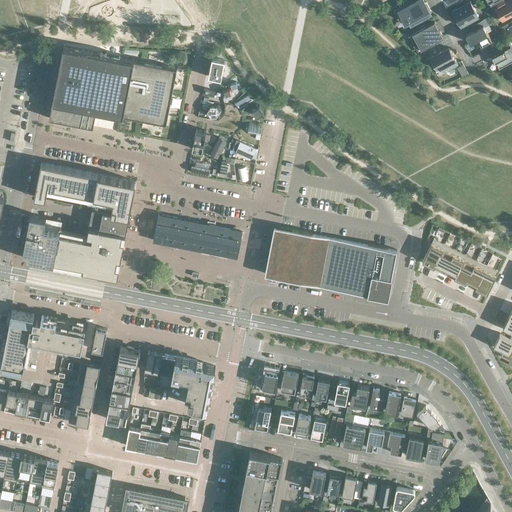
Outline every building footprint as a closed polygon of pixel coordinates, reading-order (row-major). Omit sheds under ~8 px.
[(411,23),(429,13),(429,12),(422,0),(418,0),(408,5),(407,3),(395,9),(395,10),(397,15),(401,13),(403,18),(405,21),(409,19),(411,23)] [(478,16),(470,0),(452,10),(461,25),(478,16)] [(511,0),(510,0),(495,8),(502,20),(511,14),(511,0)] [(421,49),(443,37),(434,21),(422,28),(421,26),(420,27),(421,28),(409,35),(409,36),(413,33),(421,49)] [(483,25),(466,35),(470,43),(477,39),(481,46),(491,40),(483,25)] [(503,43),(506,48),(492,55),(495,61),(496,61),(499,66),(511,59),(511,49),(510,46),(511,45),(509,40),(503,43)] [(63,46),(49,118),(63,121),(93,126),(96,110),(104,111),(113,113),(119,114),(166,123),(177,68),(120,57),(120,56),(100,53),(63,46)] [(449,47),(430,58),(435,67),(439,65),(443,72),(458,64),(453,55),(452,56),(451,54),(452,53),(449,47)] [(221,79),(225,59),(212,57),(208,76),(221,79)] [(203,88),(202,94),(214,96),(215,90),(203,88)] [(248,94),(234,104),(239,108),(254,98),(248,94)] [(211,105),(209,111),(212,116),(219,115),(221,109),(217,104),(211,105)] [(257,116),(264,112),(260,105),(253,109),(257,116)] [(262,124),(249,122),(247,133),(260,136),(262,124)] [(195,135),(204,137),(206,130),(196,128),(195,135)] [(193,142),(203,144),(204,137),(195,135),(193,142)] [(219,135),(210,152),(218,156),(227,139),(219,135)] [(235,151),(252,158),(256,148),(240,141),(235,151)] [(203,144),(193,142),(192,148),(202,150),(203,144)] [(227,174),(229,162),(222,160),(219,173),(227,174)] [(41,162),(34,197),(45,199),(49,178),(55,179),(53,188),(104,197),(101,210),(129,215),(131,203),(129,202),(131,194),(133,195),(136,181),(41,162)] [(193,163),(191,170),(208,173),(210,173),(211,166),(193,163)] [(243,166),(235,167),(238,180),(246,178),(243,166)] [(101,210),(92,208),(89,225),(126,232),(129,215),(101,210)] [(172,216),(162,214),(157,241),(167,243),(179,245),(181,246),(182,246),(183,246),(185,246),(190,247),(198,249),(205,250),(213,252),(221,253),(229,255),(237,256),(238,248),(238,247),(239,246),(239,243),(240,240),(240,239),(240,237),(242,230),(234,228),(226,227),(219,225),(210,224),(203,222),(195,221),(190,220),(189,220),(187,219),(186,219),(184,219),(172,216)] [(46,218),(30,215),(22,257),(52,263),(54,263),(54,262),(54,260),(60,231),(44,228),(46,218)] [(60,231),(54,260),(92,267),(91,271),(117,276),(124,241),(126,232),(89,225),(87,233),(61,228),(60,231)] [(280,226),(270,275),(367,294),(367,295),(389,299),(393,278),(391,278),(393,269),(397,249),(280,226)] [(431,242),(422,260),(433,266),(442,248),(431,242)] [(442,248),(433,266),(444,271),(453,253),(442,248)] [(453,253),(444,271),(454,276),(463,258),(453,253)] [(463,258),(454,276),(465,282),(474,264),(463,258)] [(474,264),(465,282),(475,287),(484,269),(474,264)] [(484,269),(475,287),(487,293),(496,275),(484,269)] [(26,292),(45,293),(46,280),(27,279),(26,292)] [(34,314),(12,310),(1,366),(23,370),(23,369),(25,370),(27,362),(30,362),(31,358),(28,357),(32,339),(64,346),(69,347),(69,344),(81,346),(86,324),(41,315),(41,317),(34,315),(34,314)] [(511,316),(508,315),(503,326),(511,330),(511,332),(509,337),(509,338),(511,339),(511,316)] [(108,326),(97,324),(92,348),(103,350),(105,336),(106,336),(108,326)] [(499,332),(493,344),(503,349),(500,356),(510,360),(511,355),(511,339),(509,338),(509,337),(499,332)] [(140,349),(120,345),(116,367),(136,371),(140,349)] [(162,353),(148,350),(144,370),(158,373),(162,353)] [(171,375),(175,356),(162,353),(158,373),(171,375)] [(189,377),(185,396),(187,396),(189,396),(188,403),(192,404),(192,405),(207,408),(215,366),(214,365),(206,364),(203,363),(203,361),(197,360),(175,356),(171,375),(179,377),(180,375),(184,376),(189,377)] [(78,370),(98,374),(100,364),(80,360),(78,370)] [(279,369),(266,366),(262,389),(274,392),(279,369)] [(114,377),(134,381),(136,371),(116,367),(114,377)] [(76,380),(96,384),(98,374),(78,370),(76,380)] [(298,372),(284,370),(280,389),(295,392),(298,372)] [(314,375),(302,373),(299,393),(310,395),(314,375)] [(330,379),(318,376),(314,396),(326,398),(330,379)] [(134,381),(114,377),(112,387),(132,391),(134,381)] [(75,389),(94,393),(96,384),(76,380),(75,389)] [(349,382),(338,380),(334,400),(346,402),(349,382)] [(352,391),(350,403),(365,406),(369,386),(357,384),(356,391),(352,391)] [(8,389),(0,387),(0,406),(5,408),(8,389)] [(112,387),(110,399),(129,402),(132,391),(112,387)] [(379,388),(373,387),(369,407),(381,409),(384,393),(378,392),(379,388)] [(8,389),(5,408),(15,410),(19,391),(8,389)] [(73,400),(92,404),(94,393),(75,389),(73,400)] [(401,392),(389,390),(385,410),(397,412),(401,392)] [(19,391),(15,410),(25,412),(29,393),(19,391)] [(44,396),(29,393),(25,412),(40,415),(44,396)] [(50,417),(53,400),(54,398),(44,396),(40,415),(50,417)] [(404,396),(401,413),(412,415),(416,399),(404,396)] [(71,409),(91,413),(92,404),(73,400),(70,399),(68,409),(71,409)] [(129,402),(110,399),(108,408),(128,412),(129,402)] [(271,408),(258,405),(255,425),(267,427),(271,408)] [(426,405),(417,413),(429,426),(435,428),(441,422),(437,419),(438,418),(426,405)] [(106,418),(126,422),(128,412),(108,408),(106,418)] [(71,409),(69,420),(88,424),(91,413),(71,409)] [(295,412),(281,410),(277,429),(291,432),(295,412)] [(299,413),(295,433),(307,435),(310,416),(299,413)] [(339,435),(343,417),(333,415),(329,433),(339,435)] [(358,415),(356,425),(365,427),(367,417),(358,415)] [(315,416),(314,416),(310,436),(311,436),(322,438),(326,419),(326,418),(326,419),(315,417),(315,416)] [(136,447),(146,449),(150,429),(151,425),(141,423),(140,427),(136,447)] [(356,425),(346,423),(342,442),(361,446),(365,427),(356,425)] [(125,445),(136,447),(140,427),(129,425),(125,445)] [(384,430),(369,427),(365,447),(377,449),(378,442),(382,443),(384,430)] [(146,449),(156,451),(160,431),(150,429),(146,449)] [(156,451),(166,453),(170,433),(160,431),(156,451)] [(405,434),(390,431),(387,444),(391,444),(390,451),(401,454),(405,434)] [(166,453),(175,455),(179,435),(170,433),(166,453)] [(175,455),(186,457),(190,437),(179,435),(175,455)] [(409,435),(405,454),(420,457),(423,438),(409,435)] [(197,459),(201,439),(190,437),(186,457),(197,459)] [(428,439),(424,458),(438,461),(439,454),(441,455),(442,455),(446,448),(441,447),(442,442),(442,441),(439,441),(439,440),(436,439),(436,440),(428,438),(427,439),(428,439)] [(0,472),(5,473),(9,451),(0,449),(0,472)] [(9,451),(5,473),(17,475),(22,454),(9,451)] [(282,458),(249,452),(246,467),(278,474),(279,474),(282,458)] [(22,454),(17,475),(30,478),(34,456),(22,454)] [(34,456),(30,478),(43,480),(47,459),(34,456)] [(43,480),(42,486),(53,489),(59,461),(47,459),(43,480)] [(112,471),(92,467),(90,478),(110,482),(112,471)] [(270,511),(278,474),(246,467),(237,511),(270,511)] [(313,469),(309,489),(322,491),(326,471),(313,469)] [(341,475),(330,472),(326,492),(337,494),(341,475)] [(357,478),(345,475),(341,495),(353,497),(357,478)] [(110,482),(90,478),(88,489),(108,493),(110,482)] [(368,480),(367,486),(364,485),(361,499),(373,501),(377,481),(368,480)] [(381,482),(377,502),(388,504),(392,484),(381,482)] [(120,511),(141,511),(147,511),(186,511),(190,498),(185,497),(126,485),(120,511)] [(407,489),(396,486),(394,498),(400,499),(405,502),(414,493),(414,492),(414,491),(414,490),(414,489),(413,489),(407,488),(407,489)] [(106,504),(108,493),(88,489),(86,500),(106,504)] [(1,498),(12,500),(14,492),(2,490),(1,498)] [(99,511),(104,511),(106,504),(86,500),(84,509),(99,511)] [(495,511),(490,503),(482,511),(495,511)]
